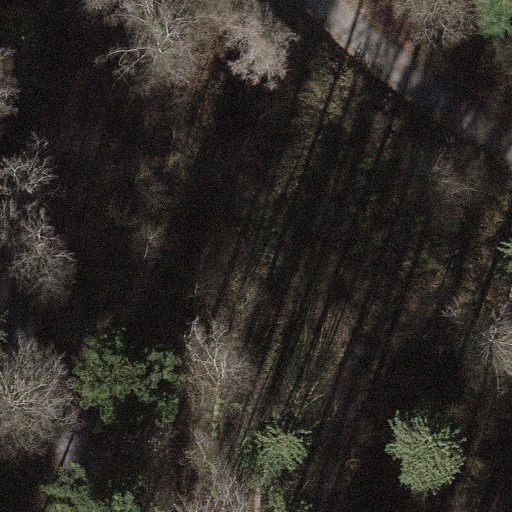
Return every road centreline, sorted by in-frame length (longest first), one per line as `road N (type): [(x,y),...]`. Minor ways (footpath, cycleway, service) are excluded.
road 1 (track): [(511,135),(323,0)]
road 2 (track): [(99,511),(0,326)]
